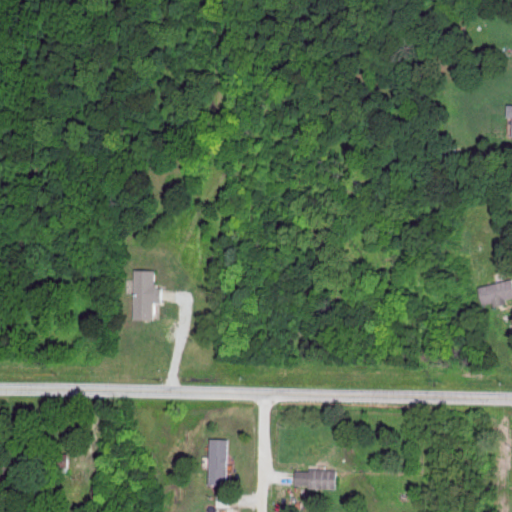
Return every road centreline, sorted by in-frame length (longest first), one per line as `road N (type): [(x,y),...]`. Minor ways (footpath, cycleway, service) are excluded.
road 1 (residential): [(511,397),(0,387)]
road 2 (residential): [(266,392),(264,511)]
